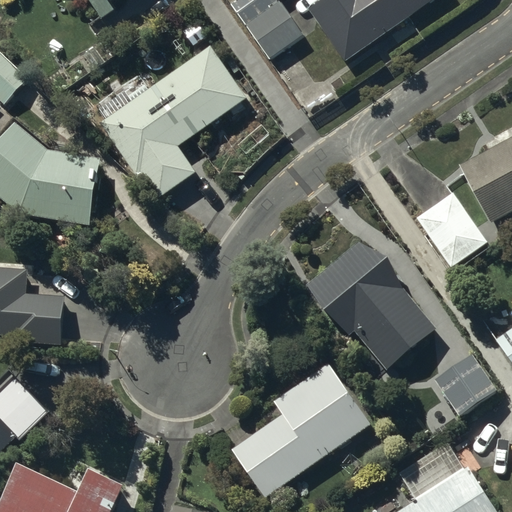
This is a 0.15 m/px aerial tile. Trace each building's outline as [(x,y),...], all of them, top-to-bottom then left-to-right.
[(283,0),(236,0),(233,3),(273,58),(306,33),(283,0)] [(347,60),(432,0),(328,0),(313,11),(347,60)] [(250,96),(214,45),(107,119),(161,196),(199,170),(181,144),(250,96)] [(30,78),(0,50),(0,96),(7,103),(30,78)] [(51,147),(17,121),(0,142),(0,192),(22,211),(94,223),(104,156),(51,147)] [(511,210),(511,136),(462,164),(493,221),(511,210)] [(455,191),(419,216),(454,267),(490,241),(455,191)] [(363,238),(309,284),(347,329),(352,324),(389,368),(438,327),(363,238)] [(0,335),(63,340),(67,296),(28,293),(30,269),(0,266),(0,335)] [(511,327),(499,337),(511,356),(511,327)] [(475,351),(437,377),(461,414),(501,388),(475,351)] [(286,413),(235,448),(268,495),(373,423),(331,363),(277,400),(286,413)] [(0,451),(20,432),(0,412),(0,451)] [(82,489),(22,461),(0,507),(0,511),(118,511),(132,483),(93,465),(82,489)] [(502,511),(471,464),(397,511),(502,511)] [(214,511),(174,503),(172,511),(214,511)]
